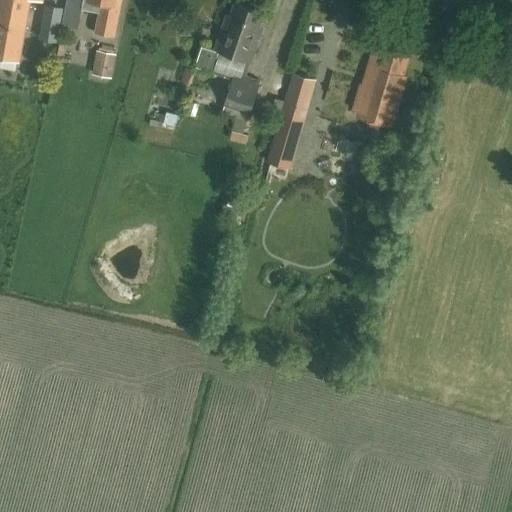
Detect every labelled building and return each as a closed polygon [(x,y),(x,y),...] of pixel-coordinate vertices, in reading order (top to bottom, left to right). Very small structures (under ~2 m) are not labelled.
[(0,0),(0,55),(19,59),(30,0),(0,0)] [(83,0),(82,8),(99,12),(95,32),(114,36),(121,0),(83,0)] [(256,35),(263,13),(235,3),(230,15),(227,14),(214,50),(203,46),(195,66),(211,72),(218,50),(251,62),(260,36),(256,35)] [(38,29),(59,32),(62,17),(41,13),(38,29)] [(371,74),(359,115),(391,124),(405,77),(403,76),(409,58),(380,49),(379,52),(374,50),(367,73),(371,74)] [(113,54),(97,51),(94,66),(110,69),(113,54)] [(293,73),(281,115),(301,121),(314,79),(293,73)] [(250,112),(259,83),(233,74),(224,103),(250,112)] [(151,119),(150,124),(174,130),(175,126),(176,126),(178,114),(166,111),(164,122),(151,119)] [(232,136),(248,136),(248,124),(233,124),(232,136)] [(226,211),(242,215),(248,192),(232,188),(226,211)]
